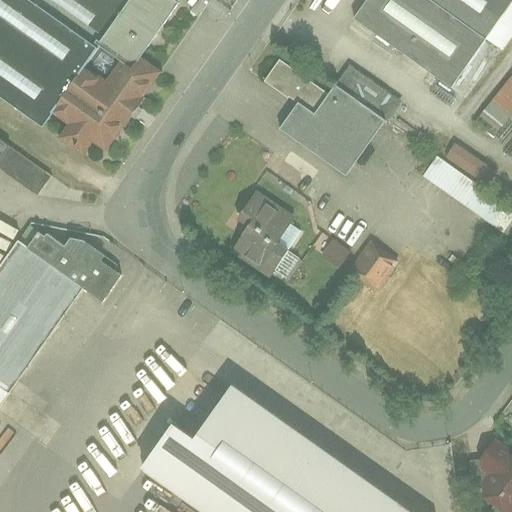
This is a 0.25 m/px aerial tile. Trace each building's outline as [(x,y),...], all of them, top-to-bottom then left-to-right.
[(182,0),(0,0),(0,102),(79,157),(89,142),(113,158),(162,86),(144,73),(190,5),(182,0)] [(511,0),(368,0),(354,20),(451,88),(511,0)] [(434,128),(359,75),(346,93),(335,85),(327,95),(279,61),(264,81),(297,104),(280,128),(346,175),(384,120),(421,146),(434,128)] [(511,76),(468,130),(485,144),(508,116),(511,119),(511,76)] [(0,170),(37,197),(51,178),(0,142),(0,127),(4,121),(0,117),(0,170)] [(428,183),(508,240),(511,233),(511,214),(488,197),(499,181),(452,148),(428,183)] [(295,218),(257,191),(231,226),(243,235),(233,248),(271,275),(288,251),(277,243),(295,218)] [(18,241),(0,266),(0,386),(10,393),(82,288),(102,302),(123,272),(77,240),(69,251),(43,233),(31,250),(18,241)] [(362,236),(350,253),(330,239),(324,248),(349,265),(366,239),(362,236)] [(348,272),(376,292),(398,261),(371,241),(348,272)] [(403,511),(223,388),(189,438),(158,417),(118,476),(170,511),(403,511)] [(511,511),(511,460),(496,448),(477,473),(493,486),(484,498),(485,499),(483,501),(497,511),(511,511)]
